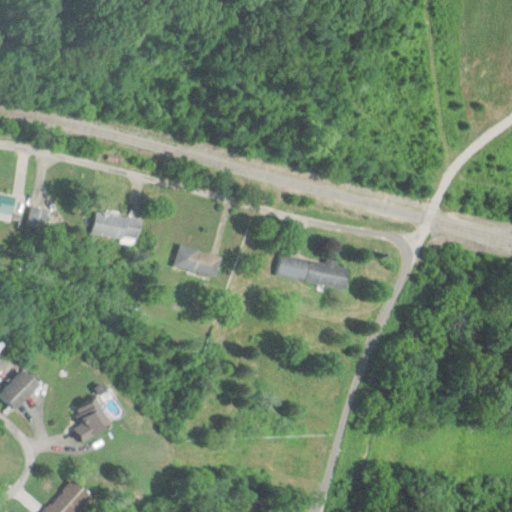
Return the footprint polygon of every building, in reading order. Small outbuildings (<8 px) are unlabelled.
[(0,218),(10,220),(15,196),(0,193),(0,218)] [(141,219),(95,210),(91,234),(137,242),(141,219)] [(217,276),(222,254),(179,244),(174,266),(217,276)] [(346,288),(350,266),(281,253),(277,276),(346,288)] [(0,393),(16,409),(39,385),(23,370),(0,392),(0,393)] [(71,423),(85,442),(111,424),(94,399),(74,413),(78,419),(71,423)] [(43,511),(75,511),(91,496),(73,480),(43,511)] [(244,499),(244,511),(261,511),(262,499),(244,499)]
